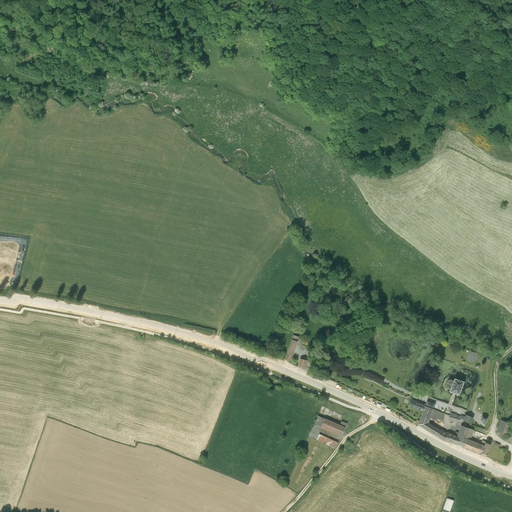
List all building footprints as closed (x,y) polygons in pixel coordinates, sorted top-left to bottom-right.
[(332,285),(326,294),(329,296),(336,287),(332,285)] [(288,358),(286,364),(290,367),(291,367),(295,360),(294,360),(300,342),(294,340),(288,358)] [(302,364),(299,372),(307,374),(309,366),(302,364)] [(452,386),(450,392),(450,394),(454,395),(453,398),(463,402),(468,388),(458,384),(457,387),(454,386),(452,386)] [(428,413),(437,415),(439,410),(430,407),(429,411),(414,406),(411,413),(426,418),(428,413)] [(428,413),(426,418),(422,431),(430,437),(434,440),(448,448),(449,448),(453,450),(454,450),(459,451),(467,453),(466,454),(485,462),(490,463),(496,447),(492,446),(490,450),(489,450),(489,452),(474,447),(478,437),(473,435),(465,432),(460,443),(451,439),(445,436),(445,437),(432,429),(437,416),(437,415),(428,413)] [(468,428),(469,423),(465,421),(464,423),(460,422),(461,421),(455,419),(452,425),(453,428),(455,429),(455,428),(460,430),(463,429),(467,430),(468,428)] [(469,423),(468,428),(475,431),(477,424),(470,421),(469,423)] [(319,422),(310,443),(325,450),(326,448),(328,449),(327,451),(337,455),(340,449),(320,440),(323,434),(343,442),(349,430),(344,428),(342,432),(319,422)] [(366,422),(360,429),(364,432),(370,426),(366,422)] [(511,429),(505,427),(501,439),(507,441),(506,444),(511,446),(511,443),(511,442),(511,429)]
